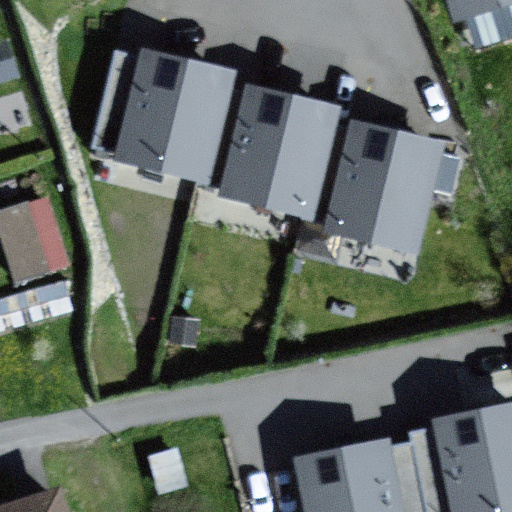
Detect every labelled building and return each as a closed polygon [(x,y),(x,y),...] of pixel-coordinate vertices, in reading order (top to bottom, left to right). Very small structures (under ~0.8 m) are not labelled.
[(511,0),(451,0),(457,17),(511,0)] [(237,71),(146,49),(119,158),(210,181),(237,71)] [(342,106),(251,84),(225,193),(315,215),(342,106)] [(447,140),(356,118),(329,228),(420,250),(447,140)] [(0,197),(0,229),(11,273),(71,257),(52,184),(0,197)] [(511,511),(511,406),(438,421),(456,511),(511,511)] [(405,511),(390,441),(301,460),(311,511),(405,511)] [(65,511),(57,488),(0,508),(0,511),(65,511)]
